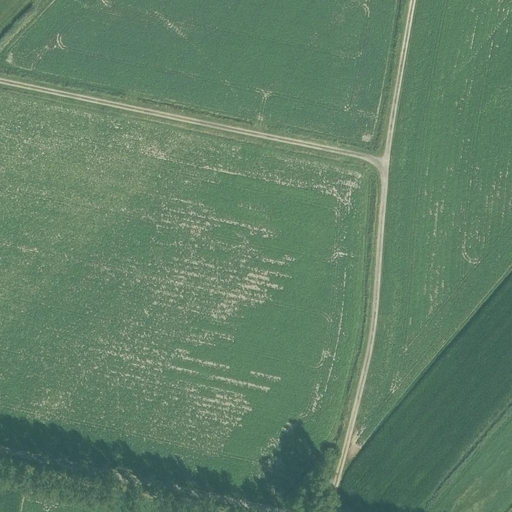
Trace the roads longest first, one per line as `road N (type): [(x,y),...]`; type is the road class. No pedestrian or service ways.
road 1 (track): [(414,0),(382,162),(0,79)]
road 2 (track): [(382,162),(370,336),(332,511)]
road 3 (unclassified): [(283,511),(0,449)]
